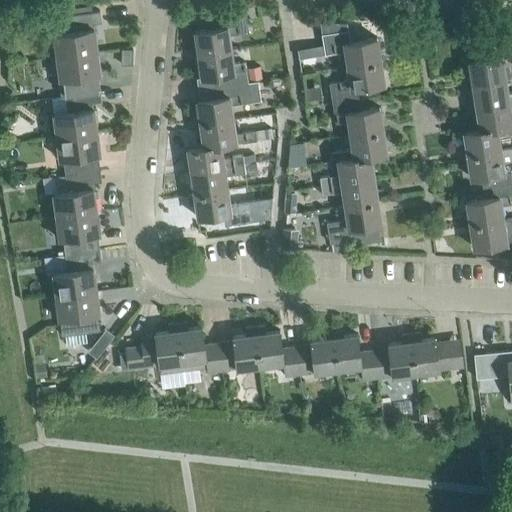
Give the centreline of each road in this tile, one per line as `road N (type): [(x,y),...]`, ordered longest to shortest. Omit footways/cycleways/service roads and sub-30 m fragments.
road 1 (residential): [(170,283),(511,299)]
road 2 (residential): [(170,283),(148,259),(142,209),(164,0)]
